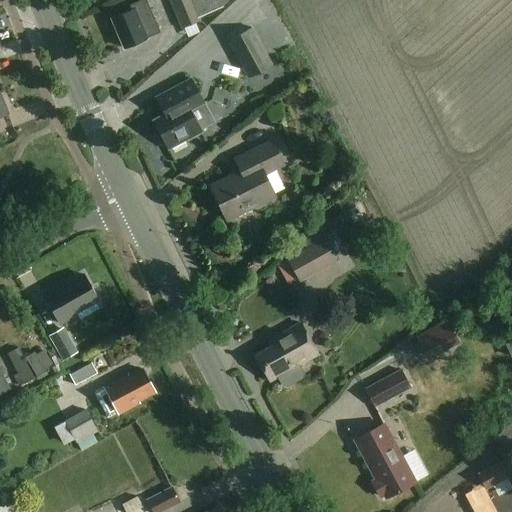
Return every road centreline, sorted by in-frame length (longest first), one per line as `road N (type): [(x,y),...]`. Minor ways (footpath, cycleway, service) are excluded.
road 1 (primary): [(290,511),(125,197)]
road 2 (primary): [(125,197),(41,0)]
road 3 (tertiary): [(0,265),(125,197)]
